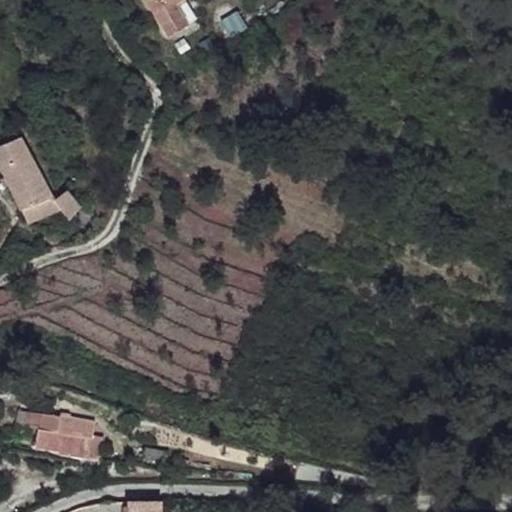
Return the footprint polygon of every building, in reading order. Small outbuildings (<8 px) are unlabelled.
[(177,0),(154,0),(169,25),(187,16),(177,0)] [(43,182),(19,136),(0,145),(0,168),(22,208),(50,194),(43,182)] [(51,177),(43,182),(50,194),(58,201),(65,192),(51,177)] [(44,432),(43,417),(27,417),(28,434),(44,432)] [(88,441),(87,429),(61,431),(61,418),(43,417),(44,432),(44,454),(73,453),(73,449),(82,448),(88,441)] [(98,417),(61,418),(61,431),(87,429),(98,430),(98,417)] [(98,447),(98,430),(87,429),(88,441),(82,448),(98,447)] [(160,511),(160,501),(123,502),(123,511),(160,511)]
